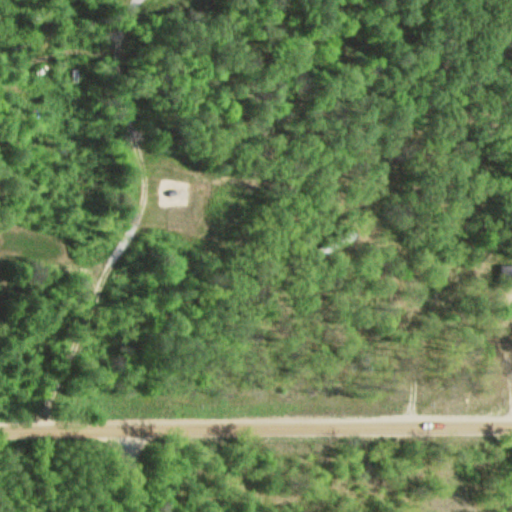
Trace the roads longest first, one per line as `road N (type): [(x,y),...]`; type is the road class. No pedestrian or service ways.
road 1 (residential): [(0,428),(511,425)]
road 2 (residential): [(50,427),(122,226),(130,174),(123,62),(132,0)]
